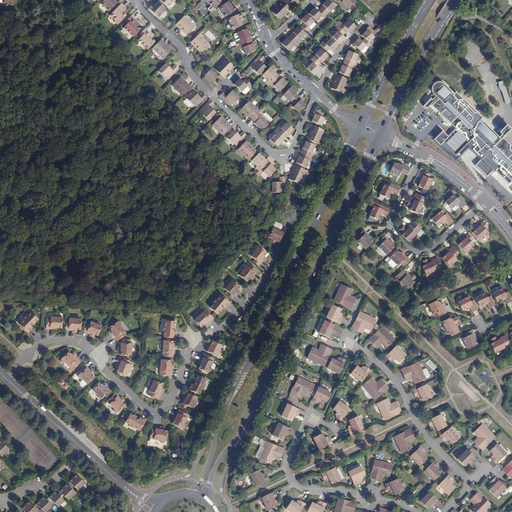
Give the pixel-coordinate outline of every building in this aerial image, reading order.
[(3,2),(9,8),(18,0),(5,0),(3,2)] [(104,0),(101,4),(109,12),(117,4),(115,1),(113,0),(104,0)] [(205,0),(211,5),(214,9),(222,1),(221,0),(205,0)] [(290,8),(282,0),(278,4),(279,4),(272,12),(279,19),(290,8)] [(323,6),(320,9),(327,15),(330,12),(335,7),(328,0),(327,0),(322,5),(323,6)] [(342,0),(342,1),(341,0),(335,0),(346,11),(349,7),(350,8),(356,2),(353,0),(342,0)] [(232,5),(231,4),(229,1),(220,8),(226,17),(237,9),(234,4),(232,5)] [(166,10),(158,2),(156,4),(155,5),(153,4),(148,8),(158,18),(166,10)] [(116,20),(119,23),(126,16),(123,13),(122,11),(124,9),(122,8),(124,7),(121,4),(110,15),(116,20)] [(327,15),(320,9),(317,11),(314,8),(308,14),(316,21),(321,15),(324,18),(327,15)] [(240,14),(228,19),(232,29),(243,25),(241,22),(241,21),(243,20),(240,14)] [(308,28),(314,22),(306,15),(301,21),(304,23),(301,26),(308,33),(310,30),(308,28)] [(131,16),(125,22),(127,24),(133,18),(131,16)] [(178,22),(176,24),(187,35),(194,27),(187,20),(188,19),(184,16),(178,22)] [(133,18),(127,24),(123,28),(133,37),(140,30),(137,26),(135,24),(137,22),(133,18)] [(341,23),(338,26),(345,33),(348,30),(351,33),(356,27),(349,20),(343,26),(341,23)] [(290,35),(298,44),(301,41),(300,39),(305,34),(298,26),(292,32),(293,32),(290,35)] [(345,33),(338,26),(336,29),(338,31),(332,37),(340,44),(345,39),(342,36),(345,33)] [(376,33),(373,31),(369,27),(366,29),(367,30),(362,36),(365,40),(369,43),(375,38),(373,36),(376,33)] [(145,28),(139,35),(142,37),(148,30),(145,28)] [(238,41),(239,45),(250,40),(249,36),(250,36),(247,29),(237,33),(240,40),(238,41)] [(148,30),(142,37),(138,40),(148,50),(155,42),(152,38),(150,37),(152,34),(148,30)] [(200,33),(192,41),(203,52),(210,44),(203,37),(203,36),(200,33)] [(296,47),(298,44),(290,35),(287,38),(281,43),(289,51),(294,45),(296,47)] [(338,46),(331,38),(325,44),(323,42),(320,45),(327,52),(330,49),(333,52),(338,46)] [(372,46),(369,43),(365,40),(363,42),(359,39),(353,44),(361,52),(366,46),(369,49),(372,46)] [(160,40),(154,47),(157,50),(156,51),(164,58),(171,51),(160,40)] [(250,40),(239,45),(241,48),(243,48),(246,55),(256,51),(253,43),(252,44),(250,40)] [(313,58),(320,64),(322,62),(323,62),(329,57),(321,49),(315,55),(316,55),(313,58)] [(346,58),(344,62),(355,67),(356,63),(354,63),(358,55),(348,51),(345,58),(346,58)] [(265,58),(261,54),(251,65),(254,68),(253,69),(259,74),(267,67),(261,61),(265,58)] [(307,69),(315,77),(320,71),(317,67),(320,64),(313,58),(310,61),(313,63),(307,69)] [(218,66),(215,69),(223,77),(233,66),(226,59),(219,66),(218,66)] [(355,67),(344,62),(342,66),(342,65),(338,73),(348,77),(351,70),(353,70),(355,67)] [(166,63),(159,71),(164,77),(165,76),(168,79),(179,68),(175,65),(172,69),(166,63)] [(275,73),(269,68),(262,75),(268,81),(266,82),(269,85),(277,77),(275,74),(275,73)] [(205,76),(202,79),(213,90),(216,86),(212,83),(218,77),(210,70),(204,75),(205,76)] [(347,79),(337,75),(331,88),(338,92),(341,93),(340,95),(342,96),(345,95),(347,90),(342,88),(344,83),(345,84),(347,81),(348,82),(349,80),(347,79)] [(179,93),(183,96),(191,88),(180,77),(173,85),(180,92),(179,93)] [(280,79),(277,77),(269,85),(272,88),(273,86),(279,92),(286,84),(281,79),(280,79)] [(252,86),(245,79),(243,82),(240,79),(234,85),(242,92),(247,87),(249,88),(252,86)] [(503,80),(498,82),(504,104),(510,102),(503,80)] [(505,178),(503,180),(508,185),(510,183),(511,184),(511,148),(510,147),(507,144),(502,139),(500,141),(480,121),(482,119),(476,114),(474,111),(463,101),(461,98),(456,93),(454,95),(443,83),(441,83),(439,82),(437,82),(435,84),(434,85),(432,87),(432,88),(432,91),(433,92),(434,94),(439,99),(432,106),(440,114),(447,107),(452,112),(445,119),(456,129),(443,142),(455,156),(474,137),(477,142),(478,146),(481,150),(479,152),(490,162),(488,164),(501,177),(503,175),(505,178)] [(290,99),(293,102),(298,96),(296,93),(290,87),(283,95),(289,100),(290,99)] [(193,104),(196,107),(207,96),(203,93),(200,97),(194,91),(187,99),(192,104),(193,104)] [(223,93),(219,96),(230,107),(233,103),(234,104),(239,98),(232,91),(226,97),(223,93)] [(298,96),(293,102),(296,104),(293,107),(299,113),(306,105),(300,100),(301,99),(298,96)] [(210,100),(200,111),(203,114),(203,115),(208,120),(216,113),(210,107),(214,103),(210,100)] [(248,101),(241,109),(252,120),(260,111),(257,108),(256,109),(248,101)] [(440,114),(445,119),(452,112),(447,107),(440,114)] [(313,122),(322,126),(326,119),(322,117),(324,114),(315,110),(314,114),(316,115),(313,122)] [(260,111),(252,120),(263,130),(270,123),(263,115),(260,111)] [(270,123),(272,120),(265,113),(263,115),(270,123)] [(220,132),(223,136),(231,127),(220,117),(213,124),(220,132)] [(277,130),(285,139),(288,136),(289,136),(294,131),(287,123),(281,129),(279,127),(277,130)] [(323,130),(314,126),(307,139),(318,144),(320,140),(319,139),(323,130)] [(233,143),(236,146),(246,135),(243,132),(239,136),(234,130),(226,138),(232,143),(233,143)] [(283,141),(285,139),(277,130),(274,133),(276,135),(270,140),(278,148),(283,142),(283,141)] [(438,144),(448,136),(442,130),(432,139),(438,144)] [(245,157),(248,160),(256,152),(246,141),(238,149),(246,156),(245,157)] [(304,149),(302,153),(313,158),(315,154),(313,153),(316,146),(306,142),(303,149),(304,149)] [(459,165),(478,146),(477,142),(456,163),(459,165)] [(313,158),(302,153),(300,156),(296,163),(306,168),(309,160),(311,161),(313,158)] [(255,168),(258,171),(266,163),(263,160),(264,159),(258,154),(251,161),(256,167),(255,168)] [(403,166),(398,164),(394,162),(390,173),(398,176),(400,171),(407,175),(410,168),(404,165),(403,166)] [(266,163),(258,171),(261,174),(262,172),(268,178),(275,170),(270,165),(269,165),(266,163)] [(305,170),(295,165),(288,179),(298,183),(302,174),(303,175),(305,170)] [(422,188),(428,191),(434,178),(431,176),(430,178),(429,178),(430,175),(423,171),(420,178),(421,179),(420,183),(418,186),(420,187),(422,188)] [(285,192),(285,177),(280,177),(280,182),(272,182),(272,193),(280,193),(280,192),(285,192)] [(391,191),(393,192),(397,194),(400,188),(391,183),(389,187),(384,184),(379,195),(388,199),(390,193),(391,191)] [(413,203),(412,202),(409,201),(407,206),(411,208),(410,210),(419,214),(424,204),(422,203),(425,197),(416,193),(413,199),(415,200),(413,203)] [(458,204),(459,205),(462,208),(467,204),(460,196),(458,198),(454,194),(445,202),(446,203),(449,207),(452,209),(456,205),(458,204)] [(381,212),(383,213),(387,215),(390,210),(381,205),(379,208),(374,206),(369,216),(378,220),(380,215),(381,212)] [(444,221),(445,222),(448,226),(453,221),(447,213),(444,216),(440,212),(432,219),(439,226),(443,223),(444,221)] [(479,227),(476,230),(473,232),(480,240),(489,233),(486,229),(488,227),(483,221),(478,225),(479,227)] [(275,223),(272,228),(280,231),(280,230),(282,226),(282,225),(276,222),(275,223)] [(407,230),(406,229),(404,227),(400,230),(403,233),(402,235),(409,242),(417,234),(415,233),(420,228),(413,222),(408,227),(409,228),(407,230)] [(280,231),(272,228),(268,237),(272,239),(271,240),(274,242),(278,244),(284,232),(280,230),(280,231)] [(367,236),(369,235),(363,230),(358,236),(360,238),(357,242),(366,250),(373,242),(370,239),(367,236)] [(465,240),(461,242),(459,244),(465,253),(474,245),(471,241),(474,239),(469,233),(463,238),(465,240)] [(388,242),(390,241),(385,236),(379,242),(381,244),(378,247),(387,255),(394,248),(391,245),(388,242)] [(266,253),(258,247),(253,253),(252,252),(250,255),(255,259),(260,263),(263,260),(265,257),(264,256),(266,253)] [(449,253),(446,256),(443,258),(450,266),(459,258),(456,255),(459,253),(453,247),(448,251),(449,253)] [(402,256),(399,253),(397,251),(389,258),(398,266),(401,263),(403,265),(409,260),(404,254),(402,256)] [(429,263),(429,262),(427,259),(423,261),(425,266),(423,267),(427,275),(437,271),(436,269),(441,266),(437,258),(431,261),(432,262),(429,263)] [(253,277),(258,270),(249,263),(242,271),(241,270),(240,270),(238,273),(238,274),(239,275),(247,282),(250,278),(251,279),(253,277)] [(407,275),(409,274),(404,269),(397,276),(402,281),(400,282),(408,289),(415,283),(413,281),(416,278),(413,275),(411,277),(410,278),(407,275)] [(240,286),(233,280),(227,286),(226,285),(224,288),(228,292),(233,297),(236,293),(239,291),(238,290),(240,286)] [(334,301),(350,309),(353,303),(347,300),(349,296),(352,289),(341,284),(334,301)] [(504,298),(505,299),(507,304),(511,301),(511,299),(508,291),(505,293),(503,288),(493,293),(497,301),(502,299),(504,298)] [(487,302),(487,304),(489,308),(495,305),(491,296),(488,298),(485,293),(475,298),(479,306),(485,303),(487,302)] [(230,302),(221,295),(217,300),(216,299),(213,303),(210,308),(217,314),(222,309),(221,308),(223,306),(225,308),(230,302)] [(469,307),(469,309),(472,313),(478,310),(473,300),(470,302),(468,297),(457,302),(461,311),(466,308),(469,307)] [(441,307),(439,303),(438,300),(428,305),(433,315),(437,313),(439,316),(446,313),(443,306),(441,307)] [(326,317),(339,323),(342,318),(340,317),(338,315),(339,314),(341,309),(332,305),(326,317)] [(207,324),(214,318),(206,310),(198,317),(197,315),(196,315),(194,317),(193,319),(194,320),(201,328),(204,325),(205,326),(207,324)] [(19,325),(28,333),(32,328),(30,326),(32,324),(33,324),(38,319),(31,312),(27,317),(26,316),(23,319),(24,320),(19,325)] [(376,320),(359,312),(351,329),(358,332),(360,326),(365,328),(371,331),(376,320)] [(46,329),(54,329),(57,330),(58,328),(62,329),(63,318),(62,318),(62,317),(61,316),(58,316),(57,317),(57,318),(47,317),(46,329)] [(81,330),(81,320),(73,319),(73,318),(69,317),(69,324),(68,331),(73,331),(76,331),(76,330),(81,330)] [(454,324),(455,323),(458,322),(455,317),(452,319),(450,317),(442,321),(447,331),(448,331),(451,336),(459,332),(456,326),(455,327),(454,324)] [(98,336),(102,327),(94,324),(95,322),(91,321),(89,327),(86,333),(90,335),(93,336),(94,335),(98,336)] [(112,334),(117,341),(127,334),(121,326),(122,325),(122,324),(120,321),(119,321),(118,322),(117,321),(109,327),(112,331),(110,332),(112,334)] [(164,331),(164,338),(176,338),(176,332),(173,331),(173,328),(175,329),(175,322),(165,321),(165,326),(163,326),(163,331),(164,331)] [(325,321),(319,333),(332,339),(335,334),(333,333),(330,331),(331,330),(333,325),(325,321)] [(395,340),(381,327),(368,340),(373,345),(378,340),(382,343),(386,348),(395,340)] [(473,337),(475,336),(472,330),(465,334),(467,337),(463,339),(468,349),(477,345),(475,341),(473,337)] [(497,340),(496,339),(496,337),(491,339),(493,343),(491,344),(495,353),(505,348),(504,346),(510,344),(505,335),(499,338),(500,339),(497,340)] [(119,344),(119,348),(119,351),(120,351),(121,355),(131,355),(131,347),(132,347),(132,343),(131,343),(131,340),(123,340),(124,343),(119,344)] [(377,348),(382,343),(378,340),(373,345),(377,348)] [(162,357),(174,357),(175,349),(175,346),(174,346),(174,341),(164,341),(162,341),(161,342),(161,345),(162,346),(163,346),(162,357)] [(211,345),(210,344),(208,347),(206,351),(218,357),(220,353),(218,353),(222,345),(212,341),(211,345)] [(406,355),(396,346),(385,357),(390,361),(391,360),(393,358),(395,359),(398,363),(406,355)] [(307,358),(324,366),(332,350),(325,347),(322,352),(318,350),(312,347),(307,358)] [(81,362),(75,356),(73,354),(72,355),(69,352),(61,359),(62,359),(61,360),(61,361),(63,363),(64,363),(65,362),(72,370),(81,362)] [(204,354),(201,361),(199,364),(200,365),(199,369),(208,373),(209,373),(211,373),(212,370),(211,369),(210,368),(215,359),(204,354)] [(338,362),(336,361),(331,359),(327,368),(339,374),(346,360),(340,358),(339,359),(338,361),(338,362)] [(122,361),(119,360),(117,367),(118,368),(116,372),(125,376),(129,368),(130,369),(131,365),(128,364),(122,361)] [(160,376),(171,376),(172,368),(172,365),(171,365),(171,360),(161,360),(159,360),(158,361),(158,364),(159,365),(161,365),(160,376)] [(422,370),(418,362),(401,370),(404,376),(410,373),(412,378),(415,384),(426,379),(426,378),(422,370)] [(350,374),(361,382),(370,370),(365,366),(363,368),(362,370),(360,369),(356,366),(350,374)] [(90,370),(87,367),(82,372),(77,376),(80,379),(81,378),(87,384),(94,377),(91,374),(92,373),(90,370)] [(189,390),(200,395),(202,389),(203,389),(205,385),(204,384),(206,379),(197,375),(194,382),(195,382),(194,385),(192,383),(189,390)] [(299,391),(304,393),(310,396),(315,386),(298,377),(290,394),(296,397),(299,391)] [(363,386),(375,400),(389,388),(384,383),(379,387),(376,384),(371,379),(363,386)] [(381,379),(376,384),(379,387),(384,383),(381,379)] [(158,400),(162,392),(163,389),(162,389),(163,385),(154,381),(152,380),(151,381),(150,384),(151,385),(152,385),(148,395),(158,400)] [(99,382),(93,390),(99,395),(98,396),(100,399),(105,394),(109,390),(106,386),(103,384),(103,385),(99,382)] [(432,397),(426,384),(413,391),(416,397),(417,396),(420,395),(421,397),(423,401),(432,397)] [(330,393),(318,387),(312,400),(318,403),(319,402),(320,399),(322,400),(326,402),(330,393)] [(118,412),(119,412),(126,405),(123,402),(124,401),(121,399),(115,393),(107,401),(115,409),(114,409),(114,411),(116,413),(117,413),(118,412)] [(184,399),(182,403),(188,406),(194,409),(195,405),(194,405),(197,397),(188,393),(186,397),(185,396),(184,399)] [(392,409),(390,404),(387,398),(377,403),(385,420),(401,412),(398,406),(392,409)] [(341,421),(350,409),(339,400),(333,409),(337,412),(338,414),(337,416),(336,417),(341,421)] [(300,410),(287,404),(281,416),(290,420),(293,416),(293,414),(296,415),(298,416),(300,410)] [(185,425),(184,424),(189,415),(179,409),(175,417),(173,419),(174,420),(172,424),(181,429),(181,428),(183,429),(184,429),(185,426),(185,425)] [(131,413),(126,422),(130,425),(130,426),(134,428),(134,427),(140,431),(146,421),(140,417),(139,420),(136,418),(137,417),(131,413)] [(435,424),(436,426),(438,431),(447,427),(441,414),(428,420),(431,426),(432,426),(435,424)] [(351,435),(364,428),(358,416),(349,421),(351,425),(352,427),(349,428),(348,429),(351,435)] [(291,429),(278,423),(272,436),(281,440),(284,435),(284,433),(287,434),(288,435),(291,429)] [(482,451),(495,437),(482,424),(474,433),(479,438),(482,441),(477,446),(482,451)] [(460,437),(451,426),(440,436),(444,441),(445,440),(448,438),(449,440),(452,444),(460,437)] [(152,427),(150,439),(160,440),(161,441),(164,442),(165,441),(166,441),(167,431),(163,430),(163,429),(160,429),(152,427)] [(408,438),(414,435),(411,429),(394,436),(402,453),(413,448),(410,442),(408,438)] [(319,450),(332,444),(330,438),(328,438),(325,440),(325,438),(322,433),(313,438),(319,450)] [(474,443),(477,446),(482,441),(479,438),(474,443)] [(0,439),(0,454),(1,456),(9,449),(0,439)] [(284,449),(267,441),(259,458),(270,464),(273,457),(276,453),(281,455),(284,449)] [(494,456),(492,458),(491,460),(496,464),(506,453),(497,444),(490,451),(493,455),(494,456)] [(425,451),(421,446),(410,456),(419,466),(427,459),(423,455),(422,454),(424,452),(425,451)] [(473,464),(477,460),(467,450),(457,459),(464,467),(468,463),(470,461),(472,463),(473,464)] [(378,473),(383,475),(389,476),(392,465),(374,460),(369,478),(376,480),(378,473)] [(436,468),(437,466),(439,465),(434,460),(424,471),(434,481),(441,473),(437,470),(436,468)] [(511,460),(502,470),(507,475),(511,471),(511,460)] [(360,466),(348,472),(355,485),(361,482),(360,481),(359,479),(360,478),(365,475),(360,466)] [(341,480),(335,468),(321,474),(324,480),(326,480),(328,478),(329,480),(331,484),(341,480)] [(250,474),(256,486),(269,480),(266,474),(265,475),(262,476),(261,474),(259,470),(250,474)] [(76,473),(73,476),(73,477),(71,479),(70,481),(69,482),(78,490),(85,483),(76,473)] [(450,483),(452,481),(453,479),(448,475),(438,485),(448,495),(455,488),(451,484),(450,483)] [(496,498),(506,488),(495,477),(490,482),(491,483),(494,486),(492,487),(489,491),(496,498)] [(391,488),(392,490),(394,495),(403,490),(397,478),(384,485),(386,491),(388,490),(391,488)] [(64,487),(62,489),(59,491),(68,500),(75,492),(66,483),(63,486),(64,487)] [(47,496),(58,507),(64,500),(55,491),(52,494),(50,493),(47,496)] [(275,491),(261,498),(267,510),(277,506),(274,501),(273,499),(276,498),(278,497),(275,491)] [(435,507),(440,502),(429,491),(420,501),(427,509),(431,505),(432,503),(434,505),(435,507)] [(471,511),(483,511),(491,505),(478,492),(473,497),(478,502),(475,505),(470,510),(471,511)] [(43,495),(40,499),(41,500),(39,501),(36,504),(44,511),(45,511),(52,505),(43,495)] [(470,500),(475,505),(478,502),(473,497),(470,500)] [(347,511),(348,508),(354,510),(356,503),(338,498),(334,511),(347,511)] [(26,504),(24,506),(22,509),(25,511),(35,511),(38,510),(29,500),(25,503),(26,504)] [(290,511),(300,511),(305,504),(300,501),(299,502),(297,504),(296,503),(292,501),(286,509),(290,511)] [(308,511),(322,511),(326,504),(320,501),(319,503),(318,506),(316,505),(312,503),(308,511)]
